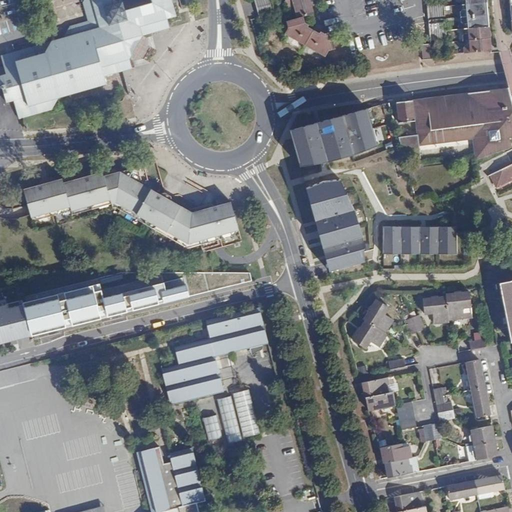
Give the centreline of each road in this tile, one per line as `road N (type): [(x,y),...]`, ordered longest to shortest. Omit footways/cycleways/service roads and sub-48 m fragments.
road 1 (residential): [(0,358),(299,282)]
road 2 (residential): [(360,493),(299,282)]
road 3 (secondary): [(300,101),(511,71)]
road 4 (residential): [(502,397),(493,350),(422,364),(429,398),(422,410)]
road 5 (residential): [(360,493),(511,464)]
road 6 (secondary): [(0,147),(139,133)]
